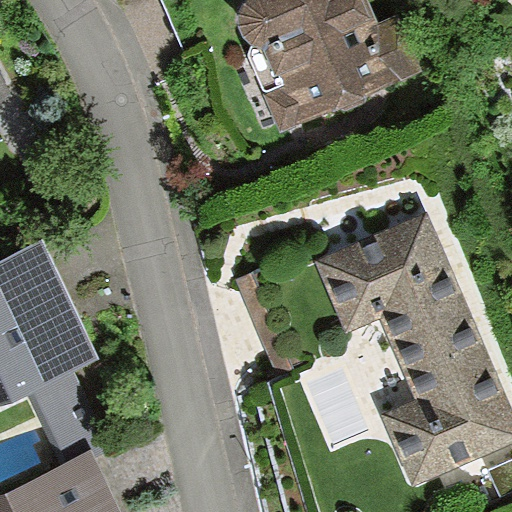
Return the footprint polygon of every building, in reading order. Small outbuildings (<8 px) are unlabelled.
[(374,24),(364,0),(245,0),(243,1),(238,13),(235,22),(238,30),(245,38),(258,45),(248,49),(281,131),(418,76),(393,16),(374,24)] [(0,102),(18,93),(0,60),(0,102)] [(511,410),(430,212),(317,259),(346,329),(381,315),(416,400),(382,414),(411,485),(511,443),(511,410)] [(44,238),(0,258),(0,408),(27,396),(59,460),(108,437),(77,375),(104,362),(44,238)] [(121,511),(93,451),(0,494),(0,511),(121,511)]
